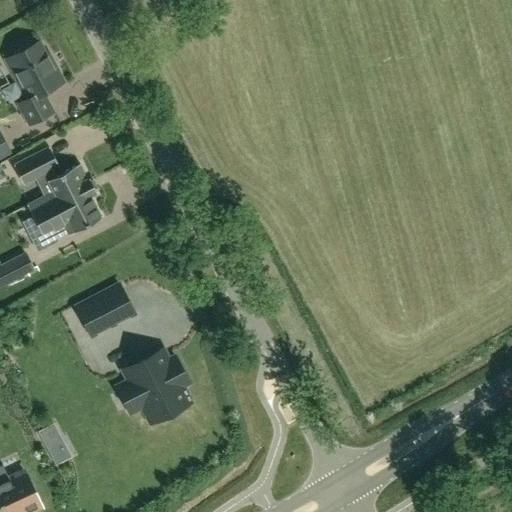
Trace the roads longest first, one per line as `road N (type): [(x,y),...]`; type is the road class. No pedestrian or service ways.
road 1 (unclassified): [(337,475),(79,0)]
road 2 (tertiary): [(349,499),(487,395)]
road 3 (tertiary): [(487,395),(337,475)]
